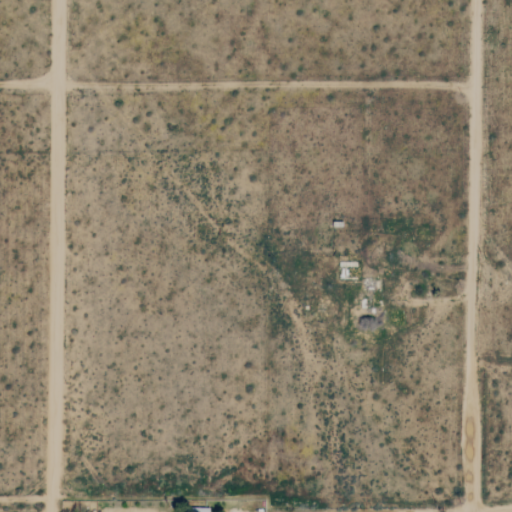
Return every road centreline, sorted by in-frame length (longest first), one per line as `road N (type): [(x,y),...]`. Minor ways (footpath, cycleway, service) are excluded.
road 1 (track): [(467,511),(473,0)]
road 2 (track): [(0,503),(511,505)]
road 3 (track): [(52,503),(58,0)]
road 4 (track): [(474,88),(57,85)]
